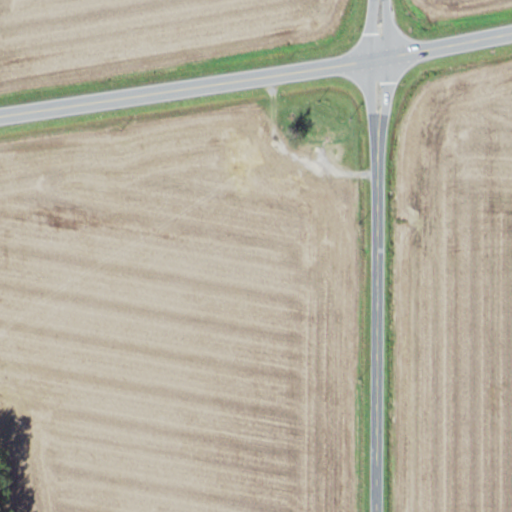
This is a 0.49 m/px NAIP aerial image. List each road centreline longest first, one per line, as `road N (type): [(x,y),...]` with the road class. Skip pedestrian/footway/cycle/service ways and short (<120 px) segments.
road 1 (primary): [(0,117),(511,31)]
road 2 (residential): [(375,511),(380,0)]
